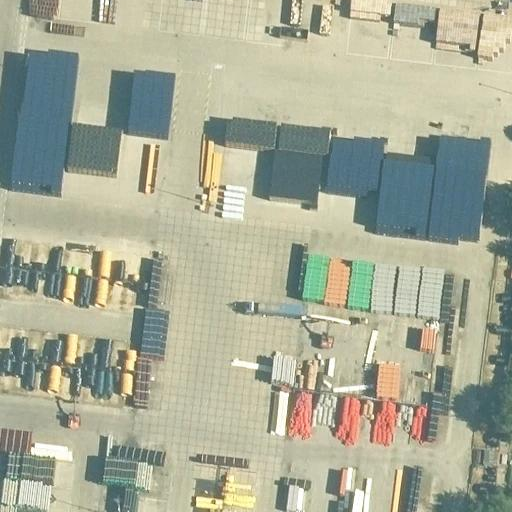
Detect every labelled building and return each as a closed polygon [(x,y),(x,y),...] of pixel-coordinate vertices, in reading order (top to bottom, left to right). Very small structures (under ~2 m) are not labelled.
[(235,187),(236,208),(246,208),(246,187),(235,187)] [(276,193),(279,225),(308,222),(305,190),(276,193)] [(343,299),(342,283),(326,285),(327,300),(343,299)] [(0,387),(71,394),(76,338),(0,330),(0,387)] [(79,367),(157,372),(159,346),(80,341),(79,367)] [(431,405),(356,404),(355,433),(392,434),(392,443),(430,444),(431,405)] [(104,488),(139,489),(139,462),(105,461),(104,488)] [(286,482),(286,503),(295,503),(295,511),(314,511),(315,483),(286,482)] [(69,505),(68,484),(41,485),(42,506),(69,505)]
